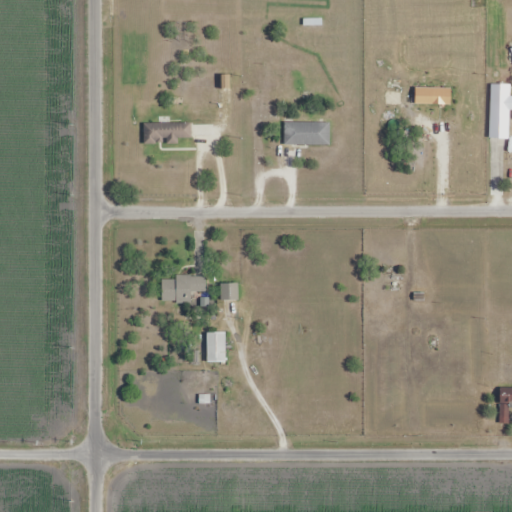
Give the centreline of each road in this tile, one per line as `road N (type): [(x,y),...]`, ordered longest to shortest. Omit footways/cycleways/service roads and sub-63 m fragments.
road 1 (residential): [(99,0),(97,511)]
road 2 (residential): [(511,453),(0,454)]
road 3 (residential): [(511,213),(99,212)]
